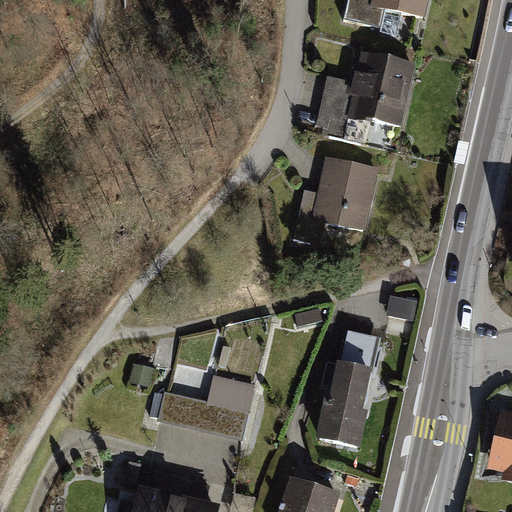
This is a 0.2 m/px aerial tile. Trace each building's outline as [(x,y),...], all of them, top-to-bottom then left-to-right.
[(427,0),(345,0),(342,15),(369,21),(372,4),(424,16),(427,0)] [(415,65),(361,53),(357,71),(353,71),(348,93),(352,94),(347,117),(401,129),(415,65)] [(378,171),(324,159),(316,197),(301,194),(292,239),(321,245),(325,224),(364,233),(378,171)] [(415,301),(389,296),(385,316),(411,321),(415,301)] [(321,409),(315,439),(360,449),(368,410),(363,409),(378,336),(343,329),(330,396),(324,395),(321,409)] [(155,372),(134,368),(130,387),(151,391),(155,372)] [(210,406),(166,397),(160,428),(243,445),(255,387),(215,379),(210,406)] [(511,416),(500,413),(487,472),(501,475),(499,483),(511,485),(511,416)] [(334,511),(339,497),(288,481),(278,511),(334,511)] [(159,511),(164,494),(137,488),(132,508),(120,506),(118,511),(159,511)] [(187,511),(190,500),(164,494),(159,511),(187,511)] [(215,511),(217,505),(190,500),(187,511),(215,511)]
